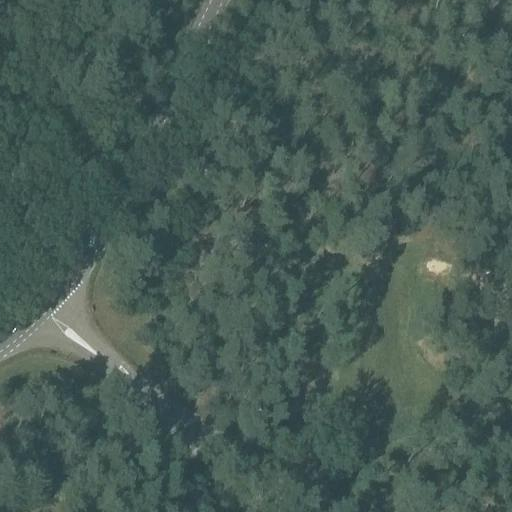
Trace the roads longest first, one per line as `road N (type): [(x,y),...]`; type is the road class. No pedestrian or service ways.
road 1 (unclassified): [(356,511),(277,482),(199,435),(46,311)]
road 2 (tertiary): [(46,311),(106,223),(218,0)]
